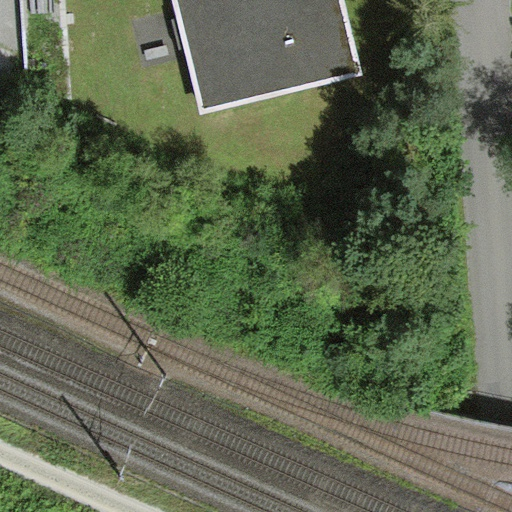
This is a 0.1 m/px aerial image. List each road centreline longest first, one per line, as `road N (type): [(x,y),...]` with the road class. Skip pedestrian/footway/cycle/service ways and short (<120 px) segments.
road 1 (unclassified): [(511,500),(486,0)]
road 2 (track): [(0,453),(132,511)]
